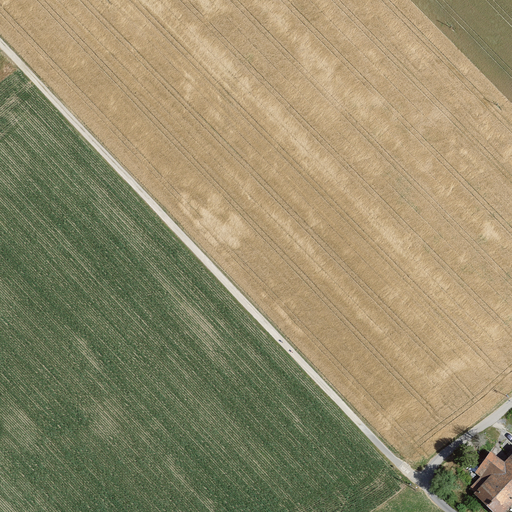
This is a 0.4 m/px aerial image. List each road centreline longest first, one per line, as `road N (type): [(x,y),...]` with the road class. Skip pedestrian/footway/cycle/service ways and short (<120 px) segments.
road 1 (track): [(0,44),(419,481)]
road 2 (residential): [(511,402),(419,481),(450,511)]
